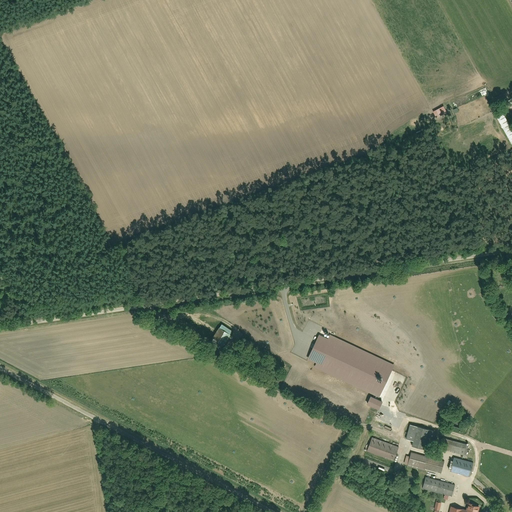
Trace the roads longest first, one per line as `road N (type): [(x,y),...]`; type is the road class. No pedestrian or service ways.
road 1 (unclassified): [(0,327),(511,251)]
road 2 (unclassified): [(271,511),(0,366)]
road 3 (track): [(137,307),(399,437)]
